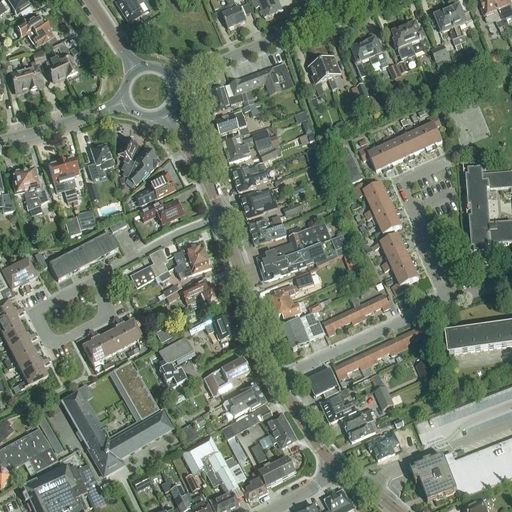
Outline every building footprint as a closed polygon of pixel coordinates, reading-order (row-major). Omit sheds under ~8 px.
[(0,4),(0,9),(1,10),(15,0),(5,0),(4,1),(4,2),(0,4)] [(0,9),(0,17),(12,10),(16,16),(32,6),(30,4),(31,3),(28,0),(15,0),(1,10),(0,9)] [(123,16),(138,6),(133,0),(125,0),(116,6),(123,16)] [(220,9),(218,4),(225,1),(224,0),(210,0),(214,12),(220,9)] [(276,0),(252,0),(257,10),(260,9),(265,21),(282,13),(276,0)] [(485,19),(486,18),(487,20),(485,21),(487,25),(496,25),(502,23),(492,0),(482,0),(479,1),(483,11),(482,11),(485,19)] [(509,0),(508,0),(507,0),(492,0),(502,23),(496,25),(499,31),(504,29),(510,26),(508,20),(507,21),(504,14),(503,14),(502,11),(511,7),(511,6),(509,0)] [(233,1),(228,3),(237,28),(247,24),(241,9),(237,11),(233,1)] [(138,6),(123,16),(129,26),(144,16),(140,11),(146,7),(143,3),(138,6)] [(228,31),(237,28),(228,3),(226,4),(228,8),(225,9),(228,15),(223,17),(228,31)] [(460,9),(447,14),(458,40),(464,38),(461,31),(460,32),(459,29),(467,26),(466,24),(467,24),(465,17),(463,18),(460,9)] [(458,40),(447,14),(435,19),(439,28),(437,29),(440,35),(442,34),(442,36),(450,32),(451,35),(450,36),(453,42),(453,43),(455,48),(466,44),(464,38),(458,40)] [(21,39),(27,35),(43,24),(38,17),(27,24),(26,23),(15,30),(21,39)] [(44,23),(43,24),(27,35),(37,50),(45,44),(53,39),(49,32),(50,32),(44,23)] [(415,57),(429,51),(422,33),(419,34),(416,26),(414,27),(412,26),(405,29),(415,57)] [(401,62),(409,59),(415,57),(405,29),(395,33),(394,35),(393,35),(396,42),(394,43),(401,62)] [(50,49),(57,62),(65,80),(77,75),(73,66),(71,67),(71,66),(72,65),(67,57),(69,55),(67,50),(65,49),(62,43),(50,49)] [(369,61),(372,68),(380,65),(383,71),(389,69),(381,49),(378,50),(376,44),(372,45),(370,44),(364,46),(369,61)] [(362,64),(369,61),(364,46),(357,49),(357,52),(352,53),(355,60),(353,60),(361,80),(368,78),(362,64)] [(437,51),(444,65),(450,63),(444,48),(437,51)] [(437,68),(444,65),(437,51),(431,53),(437,68)] [(37,55),(41,67),(47,65),(43,52),(37,55)] [(496,54),(490,57),(496,69),(501,66),(496,54)] [(24,72),(29,93),(38,90),(38,88),(42,87),(37,69),(41,67),(37,55),(32,56),(34,65),(31,66),(32,70),(24,72)] [(490,71),(496,69),(490,57),(485,60),(490,71)] [(327,61),(327,63),(321,65),(328,82),(333,95),(336,94),(335,91),(337,90),(334,83),(331,84),(330,81),(342,77),(339,70),(337,71),(333,60),(331,61),(330,60),(327,61)] [(57,62),(49,64),(50,65),(46,67),(48,72),(46,72),(52,85),(57,82),(57,83),(65,80),(57,62)] [(9,63),(2,65),(5,76),(12,74),(9,63)] [(396,67),(401,78),(408,75),(403,64),(396,67)] [(316,66),(315,67),(310,69),(314,78),(311,79),(319,99),(324,97),(320,86),(328,82),(321,65),(320,66),(318,65),(316,66)] [(285,66),(229,87),(234,98),(241,96),(242,96),(244,103),(245,109),(254,106),(251,93),(266,87),(271,99),(294,90),(285,66)] [(401,78),(396,67),(389,70),(394,83),(401,80),(401,78)] [(29,93),(24,72),(10,75),(15,94),(19,93),(20,95),(29,93)] [(363,86),(356,89),(361,100),(362,102),(369,100),(363,86)] [(229,87),(207,94),(210,104),(210,106),(229,100),(234,98),(229,87)] [(355,102),(361,100),(356,89),(351,92),(355,102)] [(234,98),(229,100),(210,106),(214,117),(232,111),(231,107),(244,103),(242,96),(234,98)] [(319,111),(316,100),(310,102),(314,113),(319,111)] [(245,109),(243,110),(245,114),(251,112),(253,119),(259,117),(256,108),(262,106),(261,103),(255,105),(254,106),(245,109)] [(305,113),(295,117),(298,125),(308,121),(305,113)] [(247,128),(243,115),(216,123),(221,138),(239,132),(239,131),(247,128)] [(423,131),(433,153),(437,152),(437,149),(436,147),(442,144),(436,130),(441,127),(436,116),(427,120),(430,127),(423,131)] [(337,126),(334,133),(335,136),(346,131),(343,124),(337,126)] [(429,155),(433,153),(423,131),(415,134),(412,127),(405,130),(408,137),(401,141),(411,163),(415,162),(416,159),(414,156),(426,151),(427,154),(429,155)] [(223,143),(226,155),(247,148),(255,145),(260,144),(260,143),(269,140),(267,132),(253,137),(253,138),(242,142),(240,138),(223,143)] [(313,134),(300,139),(303,148),(310,145),(310,144),(316,142),(313,134)] [(258,154),(260,158),(275,151),(280,149),(279,146),(277,137),(269,140),(260,143),(260,144),(255,145),(258,154)] [(408,165),(411,163),(401,141),(393,144),(390,137),(383,140),(386,147),(379,151),(389,173),(393,172),(394,169),(392,167),(404,161),(405,164),(408,165)] [(125,140),(118,157),(125,160),(123,164),(124,165),(121,172),(124,174),(122,178),(124,179),(127,180),(135,165),(130,163),(137,147),(134,146),(134,144),(125,140)] [(386,175),(389,173),(379,151),(372,154),(368,147),(358,152),(363,163),(370,160),(376,174),(382,171),(384,174),(386,175)] [(96,166),(88,169),(92,182),(105,178),(103,172),(113,168),(106,148),(91,153),(96,166)] [(250,157),(247,148),(226,155),(230,166),(248,160),(247,158),(250,157)] [(127,180),(125,185),(131,190),(134,186),(136,188),(141,182),(140,181),(146,174),(149,177),(160,165),(146,151),(136,161),(135,164),(135,165),(127,180)] [(278,157),(275,151),(260,158),(263,164),(278,157)] [(313,166),(316,164),(322,162),(318,152),(312,154),(309,156),(313,166)] [(362,180),(350,155),(339,160),(351,186),(362,180)] [(73,161),(60,164),(69,192),(74,191),(76,190),(73,180),(78,178),(73,161)] [(327,177),(323,163),(315,166),(320,179),(327,177)] [(59,165),(47,168),(53,186),(60,184),(60,186),(61,186),(65,200),(76,197),(74,191),(69,192),(60,164),(59,165)] [(257,171),(251,173),(249,168),(232,174),(235,184),(265,175),(267,174),(264,165),(256,168),(257,171)] [(482,170),(464,171),(464,178),(466,178),(468,207),(466,207),(467,219),(469,219),(471,248),(469,249),(470,255),(489,254),(488,248),(511,246),(511,224),(496,226),(496,223),(490,224),(487,191),(511,189),(511,173),(483,176),(482,170)] [(39,207),(41,206),(41,207),(48,204),(46,200),(45,195),(43,196),(41,185),(39,185),(36,171),(27,172),(30,185),(28,186),(31,201),(33,205),(37,203),(39,207)] [(23,195),(29,213),(40,209),(39,207),(37,203),(33,205),(31,201),(28,186),(30,185),(27,172),(13,175),(15,185),(12,185),(15,197),(23,195)] [(151,190),(135,197),(139,208),(156,200),(157,200),(174,193),(171,186),(172,185),(168,174),(158,179),(160,182),(150,186),(151,190)] [(265,175),(235,184),(239,195),(256,190),(255,185),(267,181),(265,175)] [(302,185),(290,191),(293,197),(305,191),(302,185)] [(368,205),(391,194),(389,191),(387,190),(384,191),(381,185),(367,191),(364,185),(353,190),(358,200),(365,197),(368,205)] [(0,191),(0,209),(3,209),(4,215),(14,213),(9,197),(1,198),(0,191)] [(258,195),(240,200),(243,211),(275,201),(273,192),(262,195),(262,193),(258,195)] [(391,194),(368,205),(371,212),(364,215),(366,219),(391,207),(389,201),(391,200),(392,198),(391,194)] [(76,197),(65,200),(67,206),(73,204),(77,203),(76,197)] [(275,201),(243,211),(247,221),(264,216),(264,215),(278,211),(275,201)] [(159,204),(132,217),(135,222),(141,220),(143,224),(157,218),(161,227),(183,217),(176,202),(162,209),(159,204)] [(283,211),(286,218),(302,212),(299,204),(283,211)] [(375,219),(378,226),(401,216),(399,212),(397,211),(394,213),(391,207),(366,219),(368,222),(375,219)] [(31,218),(32,218),(36,217),(42,215),(40,209),(29,213),(31,218)] [(375,237),(378,246),(396,237),(394,232),(401,229),(399,223),(401,222),(402,219),(401,216),(378,226),(381,234),(375,237)] [(272,224),(267,225),(266,221),(248,226),(252,237),(283,228),(280,217),(271,220),(272,224)] [(92,220),(78,223),(80,233),(95,229),(92,220)] [(77,222),(65,226),(69,239),(81,236),(77,222)] [(119,231),(126,228),(123,222),(116,226),(119,231)] [(285,261),(332,242),(325,225),(301,234),(290,238),(289,238),(292,245),(274,252),(275,255),(268,257),(256,261),(260,273),(286,264),(285,261)] [(116,226),(109,230),(112,235),(119,231),(116,226)] [(286,238),(283,228),(252,237),(255,248),(273,243),(273,242),(286,238)] [(299,229),(288,233),(290,238),(301,234),(299,229)] [(109,235),(49,267),(58,284),(118,252),(109,235)] [(316,265),(317,269),(353,254),(350,247),(346,236),(332,242),(285,261),(286,264),(260,273),(264,284),(274,281),(284,278),(283,272),(288,271),(289,274),(316,265)] [(398,236),(396,237),(378,246),(373,248),(375,252),(382,249),(385,256),(408,245),(406,242),(404,241),(401,243),(398,236)] [(369,249),(367,241),(364,242),(366,251),(368,255),(373,253),(371,248),(369,249)] [(382,267),(383,270),(408,259),(406,253),(409,251),(409,249),(408,245),(385,256),(389,263),(382,267)] [(178,268),(205,259),(202,250),(201,250),(199,246),(180,253),(180,254),(173,257),(176,264),(177,269),(178,268)] [(136,291),(159,280),(161,284),(170,279),(163,266),(168,264),(161,251),(148,258),(153,266),(130,278),(130,279),(136,291)] [(46,270),(40,255),(34,257),(41,273),(46,270)] [(178,268),(177,269),(174,271),(180,282),(211,271),(208,262),(207,263),(205,259),(178,268)] [(392,271),(395,278),(418,267),(416,264),(414,263),(411,264),(408,259),(383,270),(385,274),(392,271)] [(14,263),(12,264),(28,295),(30,294),(30,293),(32,292),(28,284),(37,280),(27,262),(16,267),(14,263)] [(0,323),(23,312),(22,310),(21,311),(20,309),(12,312),(8,304),(6,305),(1,296),(10,291),(11,293),(20,289),(24,296),(26,295),(26,296),(28,295),(12,264),(10,265),(13,269),(7,272),(3,265),(0,266),(0,323)] [(419,271),(418,267),(395,278),(399,285),(392,288),(396,298),(407,293),(405,287),(419,281),(416,274),(419,273),(419,271)] [(296,283),(312,278),(310,273),(295,279),(296,283)] [(273,300),(276,309),(293,303),(291,300),(296,298),(295,295),(300,293),(300,292),(315,287),(312,278),(296,283),(298,287),(275,295),(276,299),(273,300)] [(212,284),(207,287),(205,281),(192,287),(193,289),(179,295),(182,301),(183,303),(185,303),(187,309),(190,307),(195,305),(192,300),(199,297),(201,302),(217,294),(212,284)] [(169,293),(171,296),(176,294),(177,293),(172,285),(165,289),(168,294),(169,293)] [(179,299),(176,294),(171,296),(165,299),(169,305),(179,299)] [(222,306),(217,294),(201,302),(195,305),(190,307),(192,313),(204,308),(206,313),(222,306)] [(354,312),(360,325),(367,321),(365,317),(382,309),(384,313),(391,310),(385,297),(354,312)] [(303,304),(298,305),(294,306),(293,303),(276,309),(278,318),(282,316),(284,321),(306,314),(303,304)] [(320,306),(309,311),(312,316),(322,311),(320,306)] [(24,314),(23,312),(0,323),(0,333),(2,338),(21,328),(17,321),(24,317),(23,315),(24,314)] [(353,327),(360,325),(354,312),(323,326),(329,339),(336,336),(334,332),(352,324),(353,327)] [(315,315),(283,329),(293,353),(297,351),(301,350),(310,346),(309,344),(325,337),(315,315)] [(206,322),(187,330),(190,336),(205,330),(207,337),(214,334),(219,345),(234,339),(226,319),(211,325),(208,327),(206,322)] [(118,320),(116,321),(130,348),(137,344),(139,348),(145,346),(137,330),(133,324),(133,323),(124,328),(121,320),(118,321),(118,320)] [(105,361),(130,348),(116,321),(114,322),(114,323),(112,324),(116,332),(100,340),(96,333),(94,334),(93,333),(91,334),(105,361)] [(511,327),(446,337),(449,356),(511,347),(511,327)] [(2,338),(9,351),(36,337),(35,335),(34,336),(33,334),(25,337),(21,328),(2,338)] [(424,328),(394,342),(400,355),(408,351),(407,348),(420,342),(421,345),(430,341),(424,328)] [(172,340),(168,333),(158,339),(161,346),(172,340)] [(100,369),(98,365),(105,361),(91,334),(89,335),(90,336),(88,337),(91,345),(83,349),(94,372),(100,369)] [(166,344),(169,350),(158,356),(163,365),(158,367),(165,380),(163,381),(169,392),(186,383),(180,372),(175,375),(171,369),(176,367),(177,369),(195,359),(182,336),(166,344)] [(36,337),(9,351),(16,363),(34,354),(29,346),(37,342),(36,340),(37,339),(36,337)] [(394,342),(364,357),(369,369),(378,365),(377,362),(389,356),(391,359),(400,355),(394,342)] [(16,363),(22,376),(49,362),(48,360),(47,361),(46,359),(38,362),(34,354),(16,363)] [(369,369),(364,357),(333,371),(339,384),(348,380),(347,376),(360,370),(361,373),(369,369)] [(242,360),(221,371),(222,372),(212,377),(203,382),(212,400),(242,385),(240,380),(249,375),(242,360)] [(50,364),(49,362),(22,376),(26,383),(18,387),(18,388),(21,393),(47,379),(42,371),(50,367),(49,365),(50,364)] [(141,423),(159,413),(130,363),(113,374),(141,423)] [(433,377),(427,363),(415,368),(421,382),(433,377)] [(331,371),(306,383),(314,400),(323,396),(326,401),(341,394),(331,371)] [(234,411),(260,396),(255,385),(239,394),(240,396),(229,402),(234,411)] [(18,388),(12,391),(15,396),(21,393),(18,388)] [(75,399),(63,406),(88,450),(87,450),(104,479),(123,468),(119,461),(170,432),(161,416),(110,445),(103,434),(100,436),(79,400),(89,394),(86,388),(73,395),(75,399)] [(395,408),(386,389),(374,394),(383,413),(395,408)] [(320,406),(325,416),(346,406),(344,402),(350,399),(347,392),(337,396),(338,398),(320,406)] [(181,396),(172,401),(175,407),(184,402),(181,396)] [(266,406),(260,396),(234,411),(230,413),(233,418),(247,410),(249,414),(266,406)] [(352,404),(346,406),(325,416),(329,426),(356,414),(352,404)] [(266,409),(255,415),(257,420),(260,419),(263,424),(272,419),(266,409)] [(371,412),(342,424),(347,435),(371,425),(373,424),(370,416),(372,415),(371,412)] [(259,424),(254,415),(247,418),(253,428),(259,424)] [(271,435),(286,426),(281,417),(266,425),(269,432),(266,433),(269,439),(273,437),(271,435)] [(247,431),(253,428),(247,418),(242,421),(247,431)] [(201,419),(192,424),(196,432),(205,426),(201,419)] [(241,434),(247,431),(242,421),(236,425),(241,434)] [(401,421),(394,425),(396,430),(403,427),(401,421)] [(0,436),(5,441),(13,433),(9,429),(10,427),(6,423),(0,426),(0,436)] [(235,438),(241,434),(236,425),(230,428),(235,438)] [(351,445),(375,434),(371,425),(347,435),(351,445)] [(198,440),(191,426),(178,434),(185,447),(198,440)] [(280,450),(281,452),(296,444),(286,426),(271,435),(273,437),(269,439),(268,440),(273,448),(277,445),(280,450)] [(230,428),(221,433),(226,443),(235,438),(230,428)] [(0,453),(0,464),(6,469),(9,465),(14,470),(29,463),(36,475),(58,464),(39,432),(0,453)] [(394,434),(367,446),(370,454),(373,453),(378,463),(395,456),(392,449),(399,446),(394,434)] [(194,479),(205,473),(214,489),(219,486),(224,496),(220,498),(226,511),(232,511),(239,509),(231,493),(237,490),(238,490),(236,486),(224,464),(219,455),(210,438),(180,455),(194,479)] [(443,459),(457,494),(460,502),(459,502),(459,503),(511,482),(511,441),(456,463),(452,455),(443,459)] [(267,466),(258,447),(250,451),(260,470),(267,466)] [(281,452),(280,450),(276,452),(282,462),(286,460),(281,452)] [(457,494),(443,459),(410,472),(412,478),(416,487),(420,486),(428,505),(457,494)] [(224,464),(236,486),(246,481),(238,467),(236,468),(231,460),(224,464)] [(260,482),(265,491),(294,475),(286,460),(282,462),(257,476),(260,482)] [(11,474),(6,469),(0,464),(0,491),(1,492),(12,481),(8,477),(11,474)] [(70,470),(69,467),(22,489),(32,511),(87,511),(89,511),(84,500),(88,498),(93,511),(94,511),(106,506),(88,467),(77,472),(75,468),(70,470)] [(251,476),(254,482),(248,484),(257,501),(268,496),(266,492),(265,491),(260,482),(257,476),(256,474),(251,476)] [(132,483),(137,493),(150,487),(145,477),(132,483)] [(198,492),(192,477),(185,481),(191,495),(198,492)] [(165,496),(170,494),(178,511),(194,511),(194,510),(195,510),(191,503),(188,496),(183,498),(179,489),(174,491),(169,479),(164,481),(160,483),(161,487),(165,496)] [(248,484),(240,488),(241,490),(248,505),(257,501),(248,484)] [(325,503),(329,511),(352,511),(354,511),(350,502),(347,503),(342,494),(325,503)] [(468,500),(472,509),(465,511),(486,511),(482,503),(487,501),(484,494),(468,500)] [(194,510),(194,511),(208,511),(202,498),(191,503),(195,510),(194,510)] [(212,511),(226,511),(220,498),(209,503),(212,511)]
